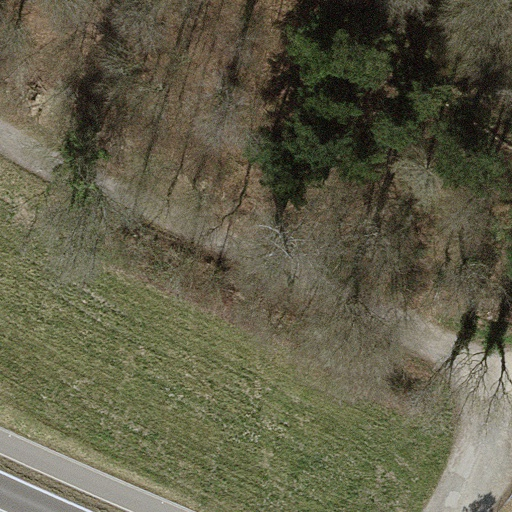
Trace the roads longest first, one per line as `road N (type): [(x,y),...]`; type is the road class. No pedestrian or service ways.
road 1 (track): [(506,374),(0,137)]
road 2 (track): [(506,374),(439,511)]
